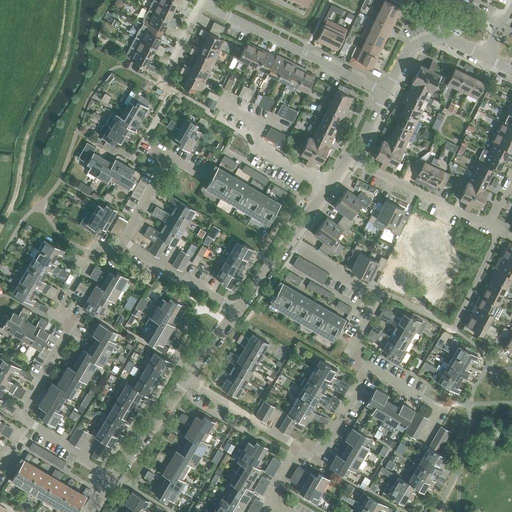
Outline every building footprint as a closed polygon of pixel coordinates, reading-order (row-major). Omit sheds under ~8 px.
[(152,13),(176,24),(178,20),(170,16),(173,11),(152,0),(152,1),(150,2),(148,6),(148,10),(147,10),(152,13)] [(152,0),(173,11),(176,5),(184,9),(186,5),(175,0),(152,0)] [(379,10),(396,18),(401,8),(384,0),(379,10)] [(326,16),(327,17),(329,17),(334,7),(330,5),(326,16)] [(176,24),(152,13),(147,10),(147,11),(145,13),(143,17),(142,22),(143,22),(142,24),(161,34),(163,31),(166,25),(174,29),(176,24)] [(379,10),(374,20),(391,28),(396,18),(379,10)] [(326,45),(336,24),(326,19),(316,41),(326,45)] [(370,30),(386,38),(391,28),(374,20),(370,30)] [(222,32),(224,27),(213,22),(211,27),(222,32)] [(135,37),(163,52),(165,48),(158,44),(161,38),(160,38),(161,34),(142,24),(140,27),(138,30),(136,34),(135,37)] [(336,24),(326,45),(336,50),(347,29),(336,24)] [(203,43),(219,51),(224,40),(219,38),(222,32),(211,27),(208,32),(200,29),(198,33),(206,37),(203,43)] [(370,30),(365,39),(382,48),(386,38),(370,30)] [(163,52),(135,37),(135,38),(133,38),(130,45),(130,47),(150,58),(153,52),(161,56),(163,52)] [(365,39),(363,44),(358,41),(355,47),(377,57),(382,48),(365,39)] [(256,47),(246,42),(239,56),(237,59),(237,61),(242,63),(243,61),(248,63),(256,47)] [(219,51),(203,43),(201,48),(193,44),(190,49),(215,60),(219,51)] [(128,66),(142,73),(145,68),(153,72),(156,67),(148,63),(150,58),(130,47),(129,47),(124,57),(131,60),(128,66)] [(266,52),(256,47),(248,63),(254,66),(252,68),(257,70),(266,52)] [(355,47),(348,63),(367,72),(370,66),(372,67),(377,57),(355,47)] [(194,62),(210,70),(215,60),(190,49),(188,53),(196,57),(194,62)] [(262,70),(267,73),(275,57),(275,56),(266,52),(257,70),(261,72),(262,70)] [(272,78),(276,80),(286,60),(276,55),(275,56),(275,57),(267,73),(273,75),(272,78)] [(281,80),(287,82),(295,66),(296,65),(286,60),(276,80),(280,82),(281,80)] [(205,80),(210,70),(194,62),(191,67),(183,64),(181,68),(205,80)] [(287,82),(285,86),(295,91),(296,89),(304,71),(305,71),(306,69),(299,65),(298,66),(296,65),(295,66),(287,82)] [(411,82),(421,87),(429,71),(426,70),(427,68),(419,65),(417,69),(415,73),(411,82)] [(194,93),(196,88),(200,90),(205,80),(181,68),(179,72),(187,76),(184,82),(185,82),(183,88),(194,93)] [(457,89),(464,73),(454,68),(446,84),(448,85),(457,89)] [(304,71),(296,89),(300,91),(301,89),(307,92),(315,76),(305,71),(304,71)] [(431,92),(436,83),(438,79),(440,75),(432,71),(431,73),(429,71),(421,87),(427,90),(431,92)] [(464,73),(457,89),(466,94),(474,78),(464,73)] [(108,83),(113,77),(110,74),(105,80),(108,83)] [(223,89),(229,91),(234,81),(232,80),(229,78),(228,78),(223,89)] [(474,78),(466,94),(476,99),(484,83),(474,78)] [(411,82),(406,91),(423,99),(426,101),(428,99),(424,97),(427,90),(421,87),(411,82)] [(352,97),(347,95),(350,89),(339,84),(336,90),(331,100),(347,108),(352,97)] [(243,98),(248,88),(243,85),(238,96),(243,98)] [(243,98),(249,101),(254,90),(248,88),(243,98)] [(122,107),(124,109),(141,118),(148,106),(138,101),(138,100),(140,96),(131,90),(122,107)] [(217,101),(220,96),(209,91),(206,96),(211,98),(217,101)] [(401,102),(405,104),(406,103),(418,109),(418,108),(423,99),(406,91),(401,102)] [(263,108),(268,97),(262,95),(257,105),(263,108)] [(146,105),(149,100),(140,96),(138,100),(146,105)] [(273,100),(268,97),(263,108),(268,111),(273,100)] [(211,98),(208,105),(214,107),(217,101),(211,98)] [(326,110),(343,118),(347,108),(331,100),(326,110)] [(401,113),(417,121),(422,110),(418,108),(418,109),(406,103),(405,104),(401,113)] [(447,109),(455,113),(458,106),(450,103),(447,109)] [(276,115),(282,117),(287,106),(281,104),(276,115)] [(287,106),(282,117),(287,120),(292,109),(287,106)] [(124,109),(120,116),(126,120),(124,124),(133,130),(134,130),(141,118),(124,109)] [(292,109),(287,120),(292,122),(298,112),(292,109)] [(322,119),(338,127),(343,118),(326,110),(322,119)] [(125,135),(128,130),(132,133),(133,130),(124,124),(126,120),(120,116),(112,111),(105,123),(125,135)] [(436,117),(441,120),(444,114),(439,111),(436,117)] [(396,123),(412,131),(417,121),(401,113),(396,123)] [(511,114),(507,113),(503,122),(502,122),(511,126),(511,114)] [(187,118),(180,130),(196,139),(201,131),(195,128),(197,124),(187,118)] [(442,120),(441,120),(436,118),(431,128),(436,130),(437,130),(442,120)] [(322,119),(317,129),(333,137),(338,127),(322,119)] [(501,121),(496,131),(511,138),(511,126),(502,122),(503,122),(501,121)] [(104,123),(100,129),(101,132),(104,133),(102,136),(102,137),(107,140),(112,143),(115,140),(120,143),(124,136),(125,135),(105,123),(104,123)] [(396,123),(391,132),(408,140),(412,131),(396,123)] [(265,138),(270,141),(275,130),(270,127),(265,138)] [(312,139),(318,142),(329,147),(333,137),(317,129),(313,138),(312,139)] [(171,140),(173,141),(189,151),(196,139),(180,130),(175,137),(172,135),(169,140),(171,140)] [(270,141),(276,143),(281,132),(275,130),(270,141)] [(424,130),(422,135),(431,139),(433,134),(424,130)] [(511,144),(511,138),(496,131),(491,141),(493,142),(509,149),(511,144)] [(276,143),(281,146),(286,135),(281,132),(276,143)] [(408,140),(391,132),(387,142),(393,145),(403,150),(408,140)] [(308,158),(309,156),(311,157),(318,142),(312,139),(313,138),(309,136),(308,136),(304,145),(302,149),(300,154),(308,158)] [(376,153),(374,157),(382,161),(383,159),(385,160),(393,145),(387,142),(383,139),(378,148),(376,153)] [(457,145),(447,140),(443,147),(453,152),(457,145)] [(87,142),(78,157),(83,160),(87,162),(91,165),(87,170),(95,175),(105,159),(93,152),(96,147),(87,142)] [(311,157),(314,158),(313,160),(320,164),(323,159),(325,155),(329,147),(318,142),(311,157)] [(493,142),(488,151),(511,162),(511,157),(507,155),(509,149),(493,142)] [(403,150),(393,145),(385,160),(388,162),(387,163),(395,167),(397,163),(399,158),(403,150)] [(465,147),(461,145),(457,152),(462,154),(466,147),(465,147)] [(511,164),(511,162),(488,151),(484,149),(479,159),(500,169),(502,164),(510,167),(511,164)] [(224,155),(220,161),(226,164),(229,158),(224,155)] [(424,186),(435,164),(437,159),(433,157),(429,164),(423,161),(418,159),(413,169),(418,172),(414,181),(424,186)] [(105,159),(95,175),(107,182),(110,177),(109,177),(113,171),(109,169),(112,163),(105,159)] [(115,159),(112,163),(109,169),(113,171),(109,177),(110,177),(117,182),(127,165),(115,159)] [(472,172),(488,180),(493,169),(477,162),(472,172)] [(435,164),(424,186),(434,191),(437,186),(442,189),(444,185),(449,174),(438,168),(439,166),(435,164)] [(127,165),(117,182),(129,189),(129,188),(132,190),(137,182),(134,180),(135,178),(131,176),(135,170),(127,165)] [(205,187),(221,196),(232,178),(216,169),(205,187)] [(483,189),(488,180),(472,172),(467,182),(477,187),(483,189)] [(232,178),(221,196),(237,205),(248,187),(232,178)] [(467,201),(470,202),(477,187),(467,182),(463,190),(461,194),(459,199),(466,202),(467,201)] [(248,187),(237,205),(252,214),(263,196),(248,187)] [(479,209),(481,204),(483,200),(488,191),(483,189),(477,187),(470,202),(472,203),(471,205),(479,209)] [(340,198),(356,210),(360,205),(365,207),(371,200),(360,192),(357,196),(352,193),(352,194),(346,189),(340,198)] [(190,218),(195,210),(170,195),(168,199),(176,204),(173,209),(190,219),(190,218)] [(279,206),(263,196),(252,214),(268,224),(279,206)] [(340,219),(351,227),(355,221),(350,217),(356,210),(340,198),(334,206),(339,210),(339,211),(343,214),(340,219)] [(374,208),(368,220),(374,223),(373,225),(382,229),(386,223),(394,205),(385,200),(383,204),(382,206),(381,206),(379,211),(374,208)] [(93,212),(110,221),(117,210),(106,203),(104,207),(98,204),(93,212)] [(394,205),(386,223),(391,225),(390,231),(392,232),(398,235),(400,233),(404,223),(400,221),(399,221),(400,220),(401,216),(402,213),(404,209),(400,207),(394,205)] [(189,220),(190,219),(173,209),(170,214),(156,206),(154,210),(184,228),(189,220)] [(163,227),(179,237),(180,235),(184,228),(154,210),(151,214),(166,222),(163,227)] [(84,216),(79,224),(95,234),(99,226),(102,228),(105,229),(110,221),(93,212),(89,219),(84,216)] [(320,225),(336,237),(339,232),(345,235),(351,227),(340,219),(336,223),(332,220),(332,221),(326,217),(320,225)] [(448,276),(454,263),(449,255),(448,247),(452,238),(447,230),(437,231),(435,227),(430,227),(427,223),(417,224),(413,233),(404,233),(400,242),(405,250),(406,258),(401,267),(407,275),(412,274),(421,288),(438,287),(443,276),(448,276)] [(149,225),(143,235),(154,242),(154,241),(157,236),(168,242),(174,246),(178,238),(179,238),(179,237),(163,227),(160,232),(151,227),(149,225)] [(213,225),(210,230),(216,234),(219,229),(213,225)] [(320,225),(313,234),(319,238),(323,242),(320,246),(317,250),(326,255),(328,252),(330,254),(332,252),(340,240),(336,237),(320,225)] [(206,232),(200,229),(197,235),(202,238),(206,232)] [(154,241),(165,247),(168,242),(157,236),(154,241)] [(207,245),(211,239),(207,236),(203,243),(207,245)] [(38,248),(55,258),(58,253),(66,258),(68,254),(44,239),(39,247),(38,248)] [(231,250),(251,262),(254,258),(250,256),(254,249),(243,243),(242,245),(232,239),(230,243),(234,245),(231,250)] [(154,242),(151,246),(162,253),(165,247),(154,241),(154,242)] [(499,257),(511,263),(511,243),(509,242),(506,248),(504,247),(499,257)] [(191,244),(186,253),(191,256),(192,253),(193,252),(196,247),(191,244)] [(351,270),(360,275),(369,257),(360,252),(362,247),(356,244),(350,256),(355,259),(353,264),(354,264),(351,270)] [(207,248),(201,245),(196,254),(201,257),(207,248)] [(151,246),(148,252),(159,258),(162,253),(151,246)] [(38,248),(33,257),(58,272),(60,268),(52,263),(55,258),(38,248)] [(222,257),(242,269),(245,264),(249,266),(251,262),(231,250),(226,248),(225,248),(224,248),(222,252),(222,253),(223,254),(222,257)] [(188,261),(191,256),(186,253),(180,250),(177,255),(188,261)] [(191,263),(196,266),(201,257),(196,254),(191,263)] [(185,266),(188,261),(177,255),(174,260),(185,266)] [(292,266),(297,269),(303,258),(298,255),(292,266)] [(381,271),(387,259),(381,256),(378,261),(369,257),(360,275),(369,280),(373,273),(373,274),(376,269),(381,271)] [(33,257),(28,266),(44,276),(47,271),(56,276),(58,272),(33,257)] [(220,268),(241,280),(243,276),(239,274),(242,269),(222,257),(219,260),(223,263),(220,268)] [(511,263),(499,257),(494,267),(496,268),(496,267),(511,276),(511,275),(511,263)] [(302,272),(308,261),(303,258),(297,269),(302,272)] [(185,266),(174,260),(171,265),(182,271),(185,266)] [(302,272),(307,275),(314,264),(308,261),(302,272)] [(307,275),(313,278),(319,268),(314,264),(307,275)] [(28,266),(23,275),(48,289),(50,286),(42,281),(44,276),(28,266)] [(496,268),(491,277),(509,286),(511,282),(509,281),(511,276),(496,267),(496,268)] [(241,280),(220,268),(218,273),(213,270),(211,275),(221,281),(220,282),(231,288),(235,281),(239,284),(241,280)] [(319,268),(313,278),(318,281),(324,271),(319,268)] [(105,280),(121,289),(128,277),(117,271),(115,275),(109,272),(105,280)] [(290,280),(294,274),(289,271),(285,277),(290,280)] [(324,271),(318,281),(323,284),(329,274),(324,271)] [(23,275),(18,284),(34,293),(37,288),(45,293),(48,289),(23,275)] [(486,287),(502,295),(505,289),(507,291),(509,286),(491,277),(486,287)] [(402,295),(403,293),(405,290),(381,278),(378,284),(402,295)] [(121,289),(105,280),(100,287),(106,291),(104,295),(110,298),(109,298),(114,301),(121,289)] [(18,284),(12,293),(23,299),(37,307),(39,303),(31,298),(34,293),(18,284)] [(105,306),(109,298),(110,298),(104,295),(106,291),(100,287),(96,284),(89,296),(105,306)] [(297,294),(281,284),(270,303),(286,312),(297,294)] [(481,296),(499,306),(501,301),(499,300),(502,295),(486,287),(481,296)] [(181,303),(170,297),(161,292),(154,304),(157,306),(174,315),(181,303)] [(130,309),(137,298),(132,294),(125,305),(130,309)] [(286,312),(302,321),(312,303),(297,294),(286,312)] [(412,302),(417,305),(422,302),(421,297),(417,295),(412,297),(412,302)] [(479,295),(475,304),(476,305),(476,306),(492,314),(497,317),(502,307),(499,306),(481,296),(479,295)] [(89,296),(82,308),(86,310),(93,314),(101,319),(104,315),(101,313),(105,306),(89,296)] [(139,301),(136,307),(140,309),(141,310),(144,305),(139,301)] [(312,303),(302,321),(317,330),(328,312),(312,303)] [(489,319),(492,314),(476,306),(476,305),(475,304),(469,314),(489,325),(491,321),(489,319)] [(163,319),(169,323),(169,322),(174,325),(175,323),(182,328),(186,322),(179,319),(174,315),(157,306),(150,317),(155,320),(161,323),(163,319)] [(4,315),(0,321),(0,326),(12,334),(27,309),(23,307),(18,315),(13,312),(9,318),(4,315)] [(426,324),(421,321),(410,315),(409,317),(403,313),(400,318),(392,314),(393,312),(384,307),(380,312),(381,312),(414,332),(419,335),(426,324)] [(27,309),(12,334),(21,339),(31,322),(26,319),(31,311),(27,309)] [(328,312),(317,330),(333,340),(344,321),(328,312)] [(395,326),(392,331),(409,341),(414,332),(381,312),(377,318),(386,323),(387,321),(395,326)] [(489,325),(469,314),(464,325),(482,334),(485,328),(487,329),(489,325)] [(116,322),(120,324),(125,317),(121,315),(116,322)] [(30,344),(44,319),(41,317),(36,325),(31,322),(21,339),(19,342),(28,347),(30,344)] [(150,317),(145,324),(151,327),(167,337),(174,325),(169,322),(169,323),(163,319),(161,323),(155,320),(150,317)] [(41,350),(47,340),(45,339),(49,333),(43,329),(48,321),(44,319),(30,344),(41,350)] [(111,340),(111,339),(116,332),(99,322),(92,334),(97,337),(103,340),(105,336),(111,340)] [(373,324),(370,330),(404,349),(409,341),(392,331),(389,336),(381,331),(382,330),(373,324)] [(151,327),(144,339),(154,345),(153,347),(165,354),(168,348),(162,344),(167,337),(151,327)] [(370,330),(367,335),(376,340),(377,339),(385,343),(382,349),(388,353),(385,357),(398,365),(407,351),(404,349),(370,330)] [(241,334),(238,338),(263,352),(269,343),(252,333),(249,339),(241,334)] [(92,344),(109,354),(116,342),(111,339),(111,340),(105,336),(103,340),(97,337),(92,344)] [(263,352),(238,338),(236,341),(244,346),(241,351),(258,361),(263,352)] [(441,347),(444,341),(439,338),(436,344),(439,347),(441,347)] [(451,348),(449,352),(470,364),(473,359),(477,362),(479,358),(468,351),(470,347),(461,342),(459,346),(459,345),(455,351),(451,348)] [(97,363),(102,366),(109,354),(92,344),(88,352),(94,355),(92,359),(97,363)] [(93,370),(97,363),(92,359),(94,355),(88,352),(84,349),(77,361),(93,370)] [(228,355),(253,370),(258,361),(241,351),(238,356),(230,351),(228,355)] [(145,358),(165,371),(168,366),(172,368),(175,364),(154,352),(151,357),(147,355),(145,358)] [(451,359),(448,363),(469,376),(471,372),(467,369),(470,364),(449,352),(447,356),(451,359)] [(234,364),(231,369),(248,379),(253,370),(228,355),(226,359),(234,364)] [(0,357),(0,368),(11,375),(14,370),(23,375),(25,371),(0,357)] [(146,365),(144,370),(164,382),(166,378),(162,376),(165,371),(145,358),(142,362),(146,365)] [(313,370),(347,389),(349,385),(349,384),(348,383),(341,379),(340,380),(332,376),(335,370),(329,367),(330,365),(319,359),(313,370)] [(93,370),(77,361),(72,368),(78,372),(76,376),(82,379),(81,380),(86,382),(93,370)] [(425,362),(422,368),(427,371),(428,369),(431,365),(425,362)] [(439,370),(459,382),(462,377),(466,379),(469,376),(448,363),(445,368),(441,366),(439,370)] [(77,387),(81,380),(82,379),(76,376),(78,372),(72,368),(68,365),(61,377),(77,387)] [(111,371),(116,374),(119,368),(114,365),(111,371)] [(0,368),(0,380),(14,389),(17,385),(8,380),(11,375),(0,368)] [(248,379),(231,369),(228,374),(220,369),(218,373),(242,387),(248,379)] [(137,372),(134,376),(155,388),(158,383),(162,386),(164,382),(144,370),(141,375),(137,372)] [(344,394),(345,393),(347,389),(313,370),(308,378),(325,388),(327,383),(336,388),(335,390),(342,394),(343,394),(344,394)] [(459,382),(439,370),(436,374),(440,376),(437,381),(445,386),(443,389),(452,395),(454,391),(458,394),(460,389),(456,387),(459,382)] [(242,387),(218,373),(215,377),(223,381),(220,387),(237,397),(242,387)] [(136,382),(134,387),(133,387),(142,393),(154,400),(156,396),(152,393),(155,388),(134,376),(132,380),(136,382)] [(70,399),(77,387),(61,377),(57,385),(56,385),(62,388),(60,392),(66,396),(70,399)] [(339,401),(338,401),(331,396),(330,398),(322,393),(325,388),(308,378),(305,377),(300,385),(303,387),(336,407),(339,403),(339,402),(339,401)] [(0,380),(0,392),(1,393),(4,388),(12,393),(14,389),(0,380)] [(124,387),(121,392),(141,404),(144,400),(140,398),(142,393),(133,387),(134,387),(122,380),(120,384),(124,387)] [(52,382),(45,394),(61,403),(66,396),(60,392),(62,388),(56,385),(57,385),(52,382)] [(334,411),(336,407),(303,387),(298,396),(314,406),(317,401),(325,406),(324,407),(331,411),(332,412),(333,412),(334,411)] [(366,404),(373,408),(374,409),(377,403),(381,405),(384,399),(385,399),(387,395),(375,388),(366,404)] [(114,394),(112,398),(132,410),(135,405),(139,408),(141,404),(121,392),(118,397),(114,394)] [(87,393),(84,399),(88,402),(92,396),(88,393),(87,393)] [(61,403),(45,394),(38,406),(43,408),(49,411),(51,407),(57,411),(57,410),(61,403)] [(311,411),(314,406),(298,396),(292,405),(317,419),(319,416),(311,411)] [(113,405),(111,409),(131,422),(133,418),(129,415),(132,410),(112,398),(109,402),(113,405)] [(371,413),(383,420),(392,404),(385,399),(384,399),(381,405),(377,403),(374,409),(373,408),(371,413)] [(264,400),(261,406),(271,412),(274,406),(264,400)] [(397,422),(405,427),(414,411),(402,403),(399,408),(400,408),(396,414),(400,416),(397,422)] [(383,420),(380,425),(384,427),(391,431),(397,422),(400,417),(400,416),(396,414),(400,408),(399,408),(392,404),(383,420)] [(77,411),(81,414),(85,407),(81,405),(77,411)] [(315,423),(317,419),(292,405),(284,419),(294,425),(295,425),(301,429),(302,429),(303,429),(304,429),(308,421),(309,421),(310,420),(315,423)] [(268,417),(271,412),(261,406),(258,411),(268,417)] [(62,413),(57,410),(57,411),(51,407),(49,411),(43,408),(38,416),(54,425),(62,413)] [(104,412),(101,416),(122,428),(125,423),(129,425),(131,422),(111,409),(108,414),(104,412)] [(69,416),(68,417),(76,422),(81,414),(73,410),(72,411),(69,416)] [(265,422),(268,417),(258,411),(255,416),(265,422)] [(417,412),(414,417),(424,423),(427,418),(417,412)] [(191,423),(208,433),(215,421),(204,415),(202,419),(196,415),(191,423)] [(103,422),(100,427),(121,439),(123,435),(119,433),(122,428),(101,416),(99,420),(103,422)] [(411,422),(421,429),(424,423),(414,417),(411,422)] [(281,424),(291,431),(294,425),(284,419),(281,424)] [(411,422),(408,428),(418,434),(421,429),(411,422)] [(203,440),(208,433),(191,423),(184,435),(189,438),(189,437),(195,441),(197,437),(203,440)] [(278,430),(288,436),(291,431),(281,424),(278,430)] [(74,431),(85,437),(88,432),(77,426),(74,431)] [(437,431),(448,437),(451,432),(440,426),(437,431)] [(91,434),(101,440),(111,446),(115,440),(119,443),(121,439),(100,427),(97,432),(93,429),(91,434)] [(345,439),(349,442),(350,442),(355,445),(358,441),(364,445),(364,444),(368,437),(366,435),(360,432),(356,429),(352,427),(345,439)] [(408,428),(405,433),(415,439),(418,434),(408,428)] [(377,429),(373,436),(379,439),(383,432),(381,432),(377,429)] [(71,436),(82,443),(85,437),(74,431),(71,436)] [(437,431),(434,436),(445,442),(448,437),(437,431)] [(82,443),(71,436),(68,442),(79,448),(82,443)] [(434,436),(431,441),(442,447),(445,442),(434,436)] [(189,438),(185,445),(201,455),(208,443),(203,440),(197,437),(195,441),(189,437),(189,438)] [(386,442),(393,446),(396,442),(389,438),(386,442)] [(101,440),(98,445),(108,451),(111,446),(101,440)] [(243,449),(260,458),(267,447),(256,440),(254,444),(248,441),(243,449)] [(223,448),(227,451),(230,453),(235,446),(227,441),(223,448)] [(345,449),(361,459),(368,447),(364,444),(364,445),(358,441),(355,445),(350,442),(349,442),(345,449)] [(442,447),(431,441),(428,446),(439,453),(442,447)] [(428,446),(424,444),(421,448),(425,451),(423,456),(443,468),(446,464),(441,462),(445,456),(439,453),(428,446)] [(37,445),(33,451),(37,454),(41,447),(37,445)] [(95,450),(105,456),(108,451),(98,445),(95,450)] [(178,447),(176,450),(180,452),(180,453),(186,456),(184,460),(190,463),(189,464),(194,466),(201,455),(185,445),(182,449),(178,447)] [(260,458),(243,449),(237,461),(241,463),(247,466),(249,463),(255,466),(260,458)] [(354,471),(361,459),(345,449),(341,457),(347,460),(344,464),(350,468),(354,471)] [(95,450),(92,455),(102,461),(105,456),(95,450)] [(185,471),(189,464),(190,463),(184,460),(186,456),(180,453),(180,452),(176,450),(169,461),(185,471)] [(66,511),(77,511),(78,510),(81,505),(84,507),(89,497),(86,495),(90,489),(86,487),(82,493),(59,479),(63,473),(55,469),(51,475),(29,461),(32,455),(28,453),(24,459),(21,457),(16,467),(18,468),(11,480),(66,511)] [(341,457),(336,454),(329,466),(345,476),(350,468),(344,464),(347,460),(341,457)] [(56,456),(52,462),(57,465),(60,459),(56,456)] [(416,458),(413,462),(434,474),(437,469),(441,472),(443,468),(423,456),(420,461),(416,458)] [(60,459),(57,465),(62,468),(65,462),(60,459)] [(181,479),(181,478),(185,471),(169,461),(162,473),(166,476),(167,476),(172,479),(175,475),(181,479)] [(431,479),(434,474),(413,462),(411,466),(415,468),(412,473),(433,485),(435,482),(431,479)] [(237,471),(253,480),(260,468),(255,466),(249,463),(247,466),(241,463),(237,471)] [(248,488),(249,487),(253,480),(237,471),(230,483),(234,485),(235,485),(240,488),(243,484),(248,488)] [(306,480),(322,490),(329,478),(318,472),(316,476),(310,472),(306,480)] [(411,491),(414,486),(403,479),(393,473),(391,478),(395,480),(392,485),(413,497),(415,493),(411,491)] [(405,476),(403,479),(414,486),(424,492),(427,487),(431,489),(433,485),(412,473),(409,478),(405,476)] [(162,483),(178,493),(185,481),(181,478),(181,479),(175,475),(172,479),(167,476),(166,476),(162,483)] [(306,480),(299,492),(309,498),(308,500),(317,505),(318,503),(320,499),(318,498),(322,490),(306,480)] [(162,483),(155,495),(166,501),(168,498),(174,501),(178,493),(162,483)] [(230,492),(246,502),(253,490),(249,487),(248,488),(243,484),(240,488),(235,485),(234,485),(230,492)] [(385,488),(383,492),(403,504),(407,499),(411,501),(413,497),(392,485),(389,490),(385,488)] [(148,500),(132,491),(125,503),(129,506),(130,505),(135,509),(138,505),(144,508),(148,500)] [(230,492),(226,500),(231,504),(229,507),(235,511),(236,511),(240,511),(246,502),(230,492)] [(363,492),(357,501),(375,511),(378,511),(381,508),(385,511),(387,507),(363,492)] [(343,493),(341,497),(359,508),(356,511),(375,511),(357,501),(343,493)] [(226,500),(221,497),(214,509),(219,511),(234,511),(235,511),(229,507),(231,504),(226,500)]
